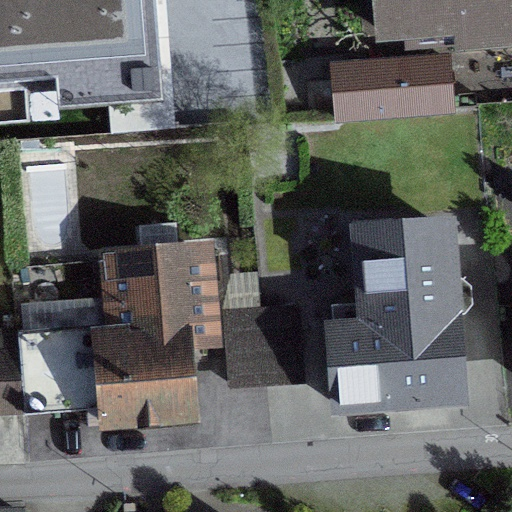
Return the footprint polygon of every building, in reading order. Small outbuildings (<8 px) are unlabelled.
[(83,0),(0,0),(0,53),(14,53),(15,65),(89,59),(83,0)] [(511,0),(377,0),(380,35),(410,32),(411,47),(460,43),(460,44),(511,40),(511,0)] [(132,63),(134,86),(0,95),(0,144),(174,132),(169,61),(132,63)] [(443,66),(333,74),(337,120),(446,112),(443,66)] [(332,327),(338,408),(472,397),(458,219),(353,228),(361,325),(332,327)] [(19,416),(101,409),(102,427),(188,421),(183,348),(194,347),(203,346),(198,253),(113,261),(119,330),(15,338),(16,355),(19,415),(19,416)] [(293,313),(256,315),(223,318),(228,387),(249,386),(263,385),(285,383),(298,382),(293,313)] [(0,355),(0,416),(19,415),(16,355),(0,355)]
